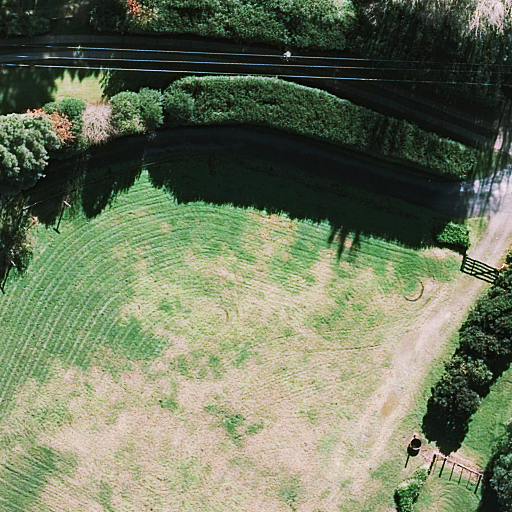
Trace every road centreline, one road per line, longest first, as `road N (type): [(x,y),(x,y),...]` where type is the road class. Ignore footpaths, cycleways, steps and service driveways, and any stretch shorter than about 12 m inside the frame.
road 1 (unknown): [(511,177),(213,112),(86,127),(0,161)]
road 2 (unknown): [(511,177),(358,420)]
